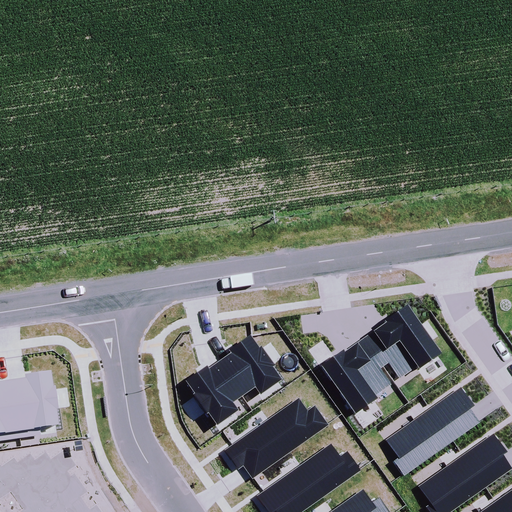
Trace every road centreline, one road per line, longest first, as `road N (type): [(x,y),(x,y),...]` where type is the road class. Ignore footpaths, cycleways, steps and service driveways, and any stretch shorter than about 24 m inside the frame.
road 1 (residential): [(109,294),(511,235)]
road 2 (residential): [(181,511),(132,432),(109,294)]
